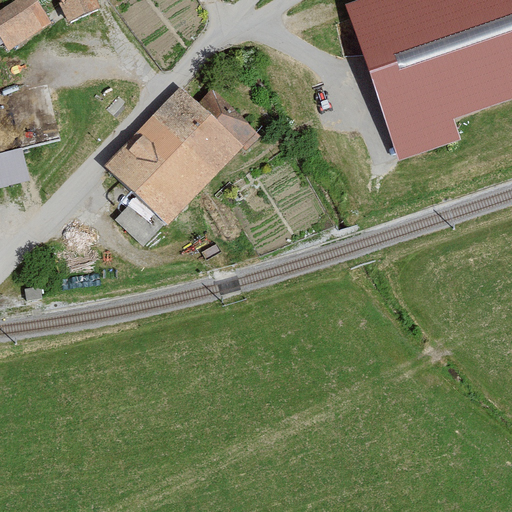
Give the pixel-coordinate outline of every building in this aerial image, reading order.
[(34,0),(21,0),(0,13),(0,56),(50,25),(34,0)] [(59,0),(71,21),(98,8),(94,0),(59,0)] [(511,0),(396,0),(351,16),(402,165),(457,146),(449,124),(511,102),(511,0)] [(185,94),(111,171),(169,227),(258,135),(216,94),(201,109),(185,94)] [(24,151),(0,156),(0,193),(32,186),(24,151)]
